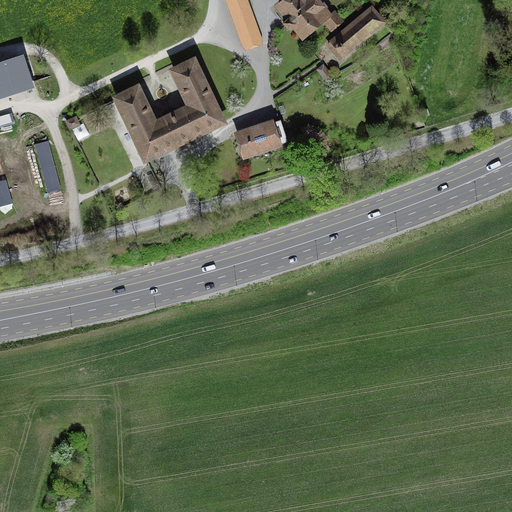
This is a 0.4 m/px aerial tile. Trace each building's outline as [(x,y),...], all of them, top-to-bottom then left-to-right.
[(265,45),(249,0),(225,0),(244,52),(265,45)] [(324,20),(328,25),(333,22),(336,25),(341,21),(336,14),(330,18),(329,16),(317,0),(288,0),(279,7),(281,9),(289,19),(283,24),(288,31),(294,26),(302,36),(320,22),(324,20)] [(338,59),(342,55),(344,57),(384,23),(372,8),(331,42),(333,44),(329,47),(334,53),(338,59)] [(394,38),(391,35),(379,45),(382,49),(388,44),(394,38)] [(0,96),(31,86),(22,58),(0,65),(0,96)] [(138,89),(117,99),(146,159),(147,158),(178,143),(178,144),(182,142),(184,141),(186,140),(190,138),(220,123),(222,122),(221,120),(194,64),(195,64),(194,62),(174,71),(191,108),(155,125),(138,89)] [(322,66),(318,70),(323,75),(327,81),(331,78),(322,66)] [(12,113),(0,116),(0,125),(14,122),(12,113)] [(76,119),(68,123),(70,128),(78,125),(76,119)] [(250,131),(237,135),(244,156),(278,145),(287,142),(280,121),(271,124),(259,128),(258,124),(253,126),(249,127),(250,131)] [(49,139),(35,143),(47,192),(61,189),(49,139)] [(0,206),(13,203),(0,155),(0,206)]
